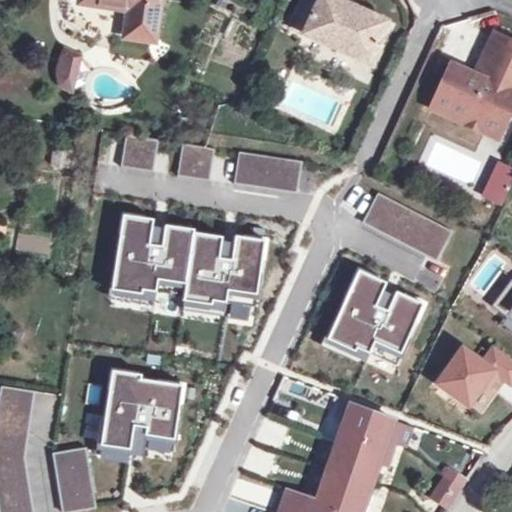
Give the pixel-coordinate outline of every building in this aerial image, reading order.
[(82,0),(82,4),(132,11),(128,39),(156,43),(162,0),(82,0)] [(303,0),(295,19),(310,26),(303,41),(368,71),(388,28),(338,5),(340,0),(303,0)] [(295,19),(288,34),(303,41),(310,26),(295,19)] [(431,107),(497,138),(511,105),(511,40),(495,32),(486,53),(503,61),(493,82),(475,74),(451,63),(431,107)] [(68,89),(71,91),(80,56),(65,50),(61,55),(58,61),(58,65),(58,74),(59,78),(64,86),(68,89)] [(486,53),(475,74),(493,82),(503,61),(486,53)] [(157,142),(127,137),(123,165),(152,169),(157,142)] [(214,149),(184,145),(180,173),(210,178),(214,149)] [(297,190),(300,162),(242,154),(238,182),(297,190)] [(487,170),(475,193),(489,201),(501,177),(487,170)] [(475,193),(469,204),(484,211),(489,201),(475,193)] [(451,232),(379,194),(365,221),(437,259),(451,232)] [(128,211),(116,284),(145,289),(146,285),(159,287),(186,292),(185,297),(215,302),(215,299),(225,301),(225,298),(255,303),(265,239),(236,234),(235,237),(230,271),(218,268),(223,235),(196,231),(197,228),(169,223),(163,256),(150,254),(156,221),(157,217),(128,211)] [(169,223),(156,221),(150,254),(163,256),(169,223)] [(235,237),(223,235),(218,268),(230,271),(235,237)] [(423,303),(400,293),(393,311),(377,304),(388,279),(360,267),(329,338),(357,350),(360,343),(374,349),(378,339),(402,349),(423,303)] [(145,289),(116,284),(114,293),(157,301),(159,287),(146,285),(145,289)] [(511,284),(499,304),(511,312),(511,284)] [(215,299),(215,302),(185,297),(184,305),(223,312),(225,301),(215,299)] [(511,380),(511,359),(494,347),(486,358),(462,341),(433,383),(472,411),(499,373),(511,382),(511,380)] [(141,371),(111,367),(99,440),(140,447),(146,410),(159,412),(154,446),(169,448),(180,382),(140,375),(141,371)] [(41,391),(9,387),(0,440),(0,446),(31,451),(41,391)] [(316,492),(309,511),(365,511),(381,464),(390,467),(397,447),(388,445),(395,424),(345,406),(316,492)] [(159,412),(146,410),(141,444),(154,446),(159,412)] [(140,447),(99,440),(98,449),(139,455),(140,447)] [(78,447),(47,451),(55,511),(87,506),(78,447)] [(0,454),(0,457),(7,511),(31,511),(39,511),(31,451),(0,454)] [(466,479),(448,468),(431,496),(450,507),(466,479)] [(309,511),(316,492),(285,481),(274,511),(309,511)]
